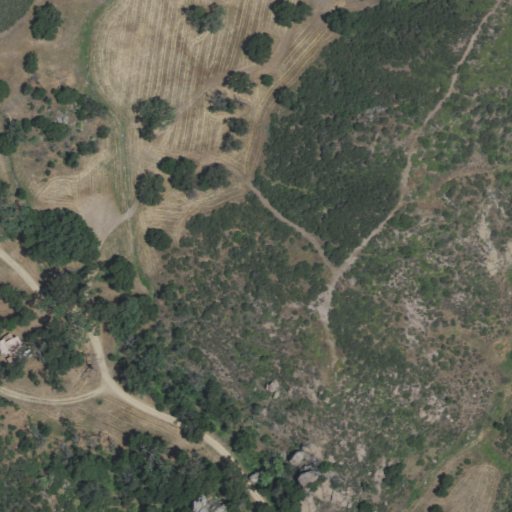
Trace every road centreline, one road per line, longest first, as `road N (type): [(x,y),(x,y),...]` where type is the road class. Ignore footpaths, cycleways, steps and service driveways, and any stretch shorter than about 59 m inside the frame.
road 1 (track): [(291,0),(279,53),(268,66),(202,95),(150,143),(134,211),(94,237),(75,313)]
road 2 (track): [(268,511),(215,441),(101,381),(88,326),(0,256)]
road 3 (track): [(331,358),(323,323),(331,272),(309,240),(229,169),(199,169),(134,211)]
